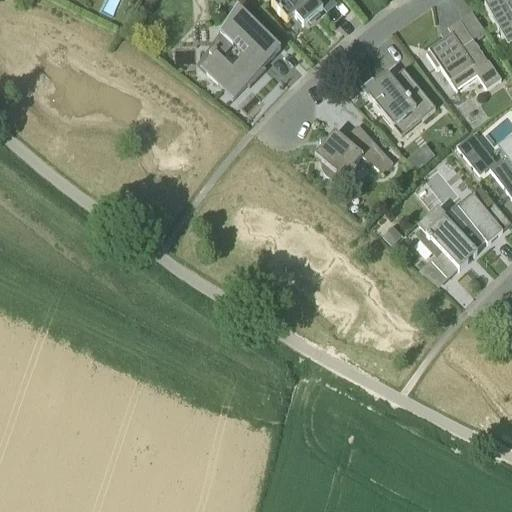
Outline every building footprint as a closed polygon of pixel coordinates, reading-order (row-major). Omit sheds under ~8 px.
[(266,0),(272,6),(270,7),(287,26),(295,20),(303,30),(322,13),(314,3),(317,0),(266,0)] [(500,0),(484,9),(507,51),(511,48),(511,3),(510,0),(500,0)] [(277,52),(237,13),(219,37),(243,61),(232,72),(216,56),(217,55),(214,53),(208,59),(210,60),(200,71),(233,103),(264,72),(261,69),(277,52)] [(426,58),(436,73),(439,71),(456,95),(477,81),(486,94),(501,84),(488,65),(487,66),(459,25),(447,33),(451,38),(428,53),(429,55),(426,58)] [(386,79),(365,97),(393,131),(405,121),(411,122),(417,117),(422,123),(434,113),(407,81),(396,90),(386,79)] [(344,181),(346,180),(362,161),(382,178),(393,168),(359,131),(344,145),(320,147),(320,153),(314,160),(322,167),(322,169),(322,171),(322,173),(323,175),(324,177),(325,178),(327,180),(328,182),(331,183),(333,184),(335,184),(338,184),(340,183),(342,182),(344,181)] [(483,177),(470,161),(482,151),(472,139),(456,152),(479,180),(483,177)] [(511,171),(504,162),(490,173),(511,204),(511,171)] [(494,208),(481,192),(475,196),(489,212),(494,208)] [(502,236),(472,199),(457,211),(471,228),(460,239),(437,215),(419,233),(441,257),(431,267),(446,282),(456,272),(458,275),(477,257),(475,255),(485,246),(487,248),(502,236)]
